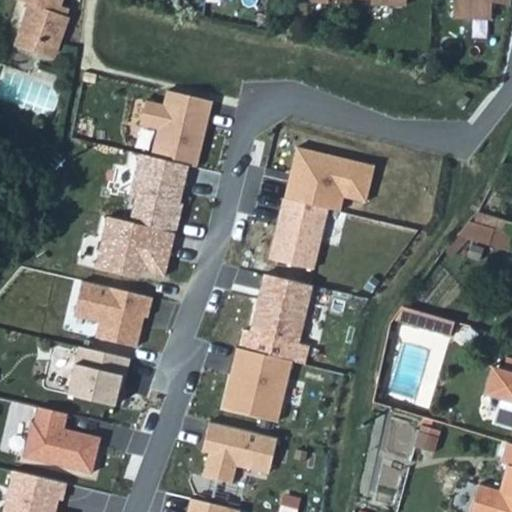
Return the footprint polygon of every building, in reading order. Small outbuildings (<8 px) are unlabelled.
[(36,54),(40,41),(56,46),(66,14),(55,11),(58,0),(11,0),(12,0),(23,4),(11,46),(36,54)] [(497,0),(505,1),(504,0),(445,0),(444,14),(485,15),(484,0),(497,0)] [(56,46),(40,41),(36,54),(52,58),(56,46)] [(214,101),(167,89),(164,103),(146,98),(140,124),(157,128),(150,155),(186,164),(198,166),(214,101)] [(296,145),(283,197),(329,208),(340,211),(343,197),(367,202),(376,164),(296,145)] [(150,155),(137,151),(128,195),(134,196),(128,221),(177,232),(183,202),(178,201),(186,164),(150,155)] [(329,208),(283,197),(281,197),(266,260),(314,271),(329,208)] [(488,228),(469,221),(455,237),(483,245),(488,228)] [(312,284),(263,272),(249,331),(298,343),(312,284)] [(153,296),(81,279),(72,316),(98,323),(94,336),(136,346),(143,317),(148,318),(153,296)] [(411,328),(416,312),(398,311),(389,323),(411,328)] [(443,320),(416,312),(411,328),(439,336),(443,320)] [(128,358),(78,346),(66,393),(116,405),(128,358)] [(292,360),(237,347),(222,407),(277,421),(292,360)] [(499,405),(494,422),(511,426),(511,355),(503,353),(499,365),(496,378),(506,381),(502,396),(498,395),(496,404),(499,405)] [(496,378),(499,365),(490,362),(482,390),(498,395),(502,396),(506,381),(496,378)] [(67,413),(38,406),(35,420),(31,419),(22,458),(92,475),(102,435),(64,427),(67,413)] [(209,420),(201,450),(209,452),(203,475),(232,482),(236,467),(268,475),(277,438),(209,420)] [(511,511),(511,441),(506,440),(500,461),(506,463),(499,488),(478,482),(469,511),(511,511)] [(67,482),(11,469),(0,511),(56,511),(59,498),(63,499),(67,482)] [(239,511),(240,509),(191,497),(186,511),(239,511)]
